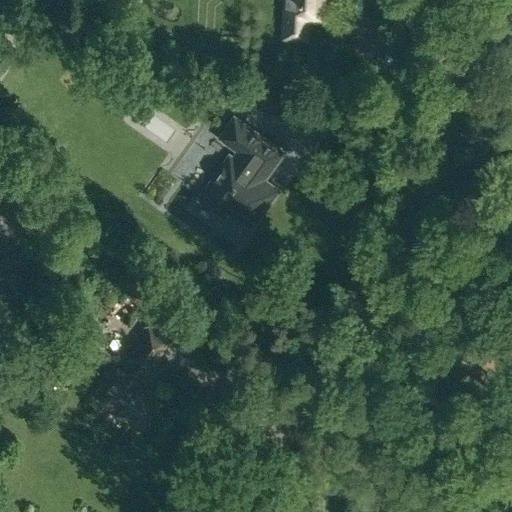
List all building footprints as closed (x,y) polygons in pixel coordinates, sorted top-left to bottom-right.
[(284,36),(307,38),(308,18),(324,19),(325,0),(291,0),(291,4),(286,4),(284,36)] [(298,62),(319,61),(318,42),(297,44),(298,62)] [(260,107),(278,112),(284,92),(266,87),(260,107)] [(277,126),(297,134),(303,119),(284,111),(277,126)] [(232,202),(256,219),(277,190),(260,178),(267,168),(269,169),(282,151),(235,118),(222,136),(241,150),(235,159),(230,156),(202,197),(224,213),(232,202)] [(0,239),(10,246),(22,227),(0,213),(0,239)] [(131,259),(112,286),(173,329),(192,302),(131,259)] [(135,412),(148,421),(164,398),(150,388),(148,391),(136,382),(146,367),(150,370),(172,338),(151,323),(129,355),(134,359),(125,372),(119,367),(101,393),(102,398),(109,403),(115,401),(133,414),(135,412)]
